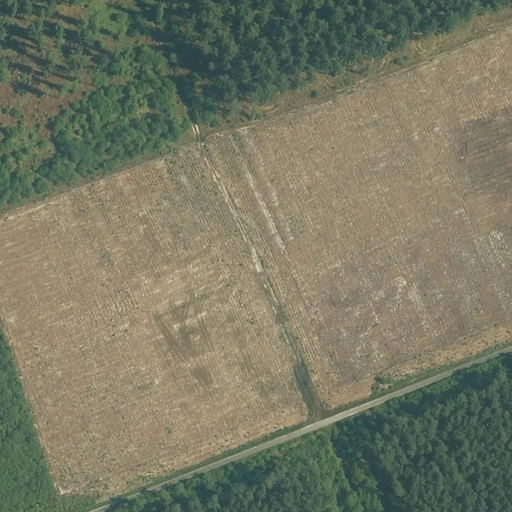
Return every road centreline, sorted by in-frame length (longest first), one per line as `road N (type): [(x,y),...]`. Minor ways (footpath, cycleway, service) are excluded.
road 1 (track): [(511,7),(194,142),(367,511)]
road 2 (unclassified): [(511,350),(99,511)]
